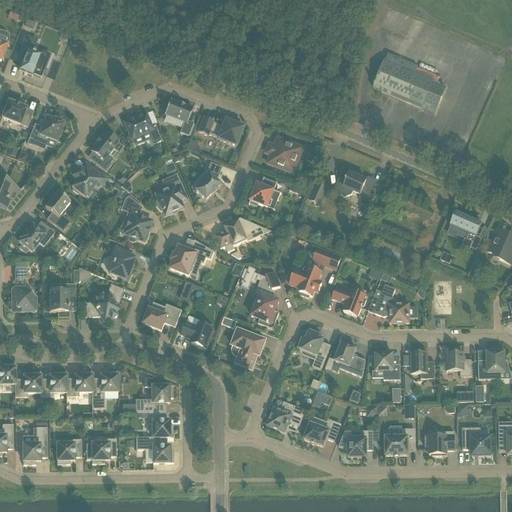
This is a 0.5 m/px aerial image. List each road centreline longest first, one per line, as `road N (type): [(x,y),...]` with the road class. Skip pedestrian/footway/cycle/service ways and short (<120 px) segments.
road 1 (unclassified): [(511,205),(26,0)]
road 2 (residential): [(94,120),(168,88),(252,119),(258,133),(227,207),(164,236),(121,347)]
road 3 (residential): [(249,438),(343,475),(511,474)]
road 4 (residential): [(511,344),(504,337),(372,338),(309,315),(294,321)]
road 5 (residential): [(188,479),(0,474)]
road 6 (residential): [(218,439),(216,396),(206,380),(121,347)]
road 7 (residential): [(4,233),(94,120)]
road 8 (residential): [(294,321),(249,438)]
road 9 (residential): [(121,347),(40,349),(0,340)]
